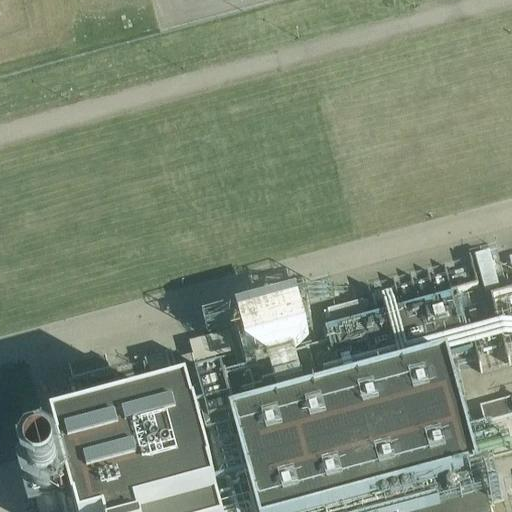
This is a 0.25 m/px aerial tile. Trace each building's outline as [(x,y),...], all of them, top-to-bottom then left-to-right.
[(469,239),(479,276),(495,272),(485,235),(469,239)] [(511,294),(510,295),(511,303),(435,322),(439,338),(511,320),(511,294)] [(310,340),(309,340),(298,300),(239,315),(249,355),(250,356),(271,366),(282,412),(233,425),(256,511),(364,511),(365,511),(389,506),(390,511),(490,511),(482,480),(451,366),(327,400),(308,405),(296,358),(310,340)] [(192,349),(231,341),(226,317),(188,325),(192,349)] [(511,402),(511,400),(480,408),(485,425),(511,417),(511,402)] [(219,511),(194,415),(61,450),(77,511),(219,511)] [(14,427),(0,432),(0,444),(18,437),(14,427)]
